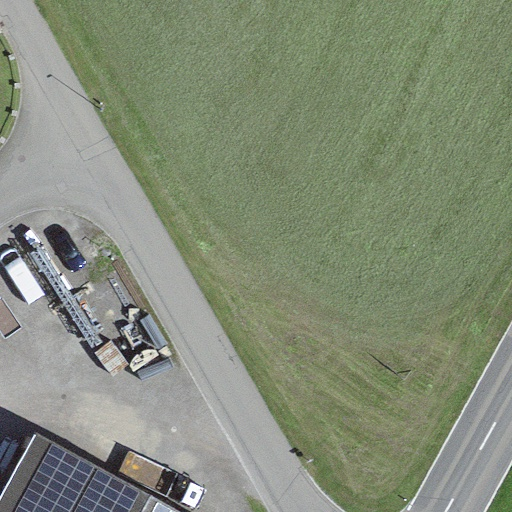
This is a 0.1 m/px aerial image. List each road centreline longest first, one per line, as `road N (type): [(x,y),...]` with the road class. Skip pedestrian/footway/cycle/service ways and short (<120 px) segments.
road 1 (unclassified): [(301,511),(85,143)]
road 2 (unclassified): [(85,143),(7,0)]
road 3 (secondary): [(511,397),(449,511)]
